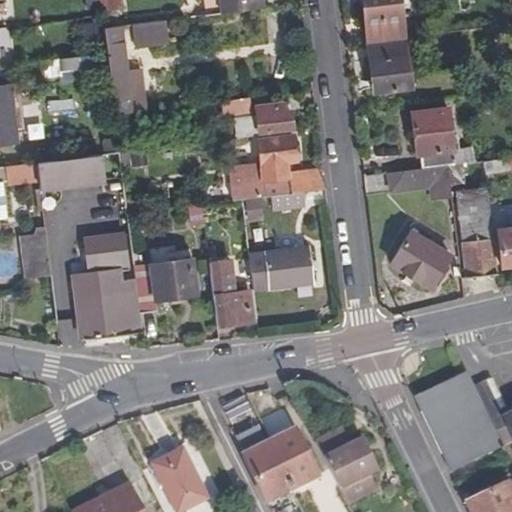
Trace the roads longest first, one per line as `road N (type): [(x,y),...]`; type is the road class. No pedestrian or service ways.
road 1 (residential): [(323,0),(367,341)]
road 2 (tertiary): [(367,341),(108,405)]
road 3 (tertiary): [(447,511),(367,341)]
road 4 (tertiary): [(367,341),(511,307)]
road 5 (tertiary): [(108,405),(94,379),(0,357)]
